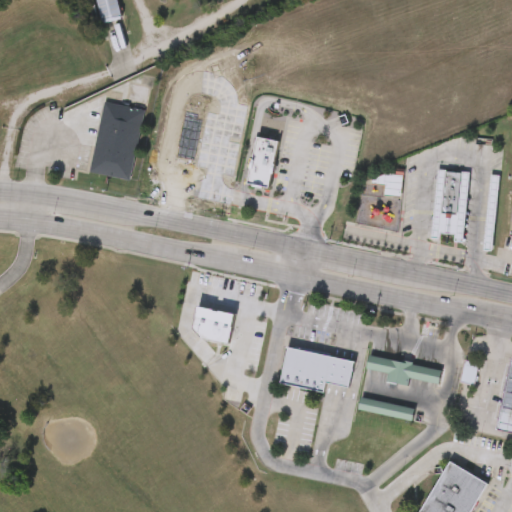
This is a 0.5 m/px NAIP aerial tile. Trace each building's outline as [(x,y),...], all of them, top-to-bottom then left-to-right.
[(83,44),(72,0),(93,0),(103,39),(83,44)] [(188,0),(168,8),(165,1),(154,5),(151,0),(188,0)] [(104,97),(88,168),(129,176),(144,106),(104,97)] [(126,129),(86,121),(72,192),(113,200),(126,129)] [(511,136),(502,136),(494,255),(511,256),(511,136)] [(259,138),(249,185),(271,190),(281,143),(259,138)] [(262,161),(240,156),(231,204),(253,209),(262,161)] [(436,168),(430,237),(440,238),(440,232),(455,233),(454,240),(463,241),(470,171),(436,168)] [(490,173),(483,249),(493,250),(500,174),(490,173)] [(414,258),(423,258),(424,254),(436,254),(436,261),(446,262),(450,192),(418,190),(414,258)] [(196,306),(190,329),(198,339),(226,346),(233,315),(196,306)] [(212,362),(217,333),(180,326),(175,355),(212,362)] [(280,383),(288,347),(354,363),(347,390),(325,384),(323,393),(280,383)] [(368,367),(371,354),(443,371),(439,386),(410,379),(408,387),(387,382),(389,372),(368,367)] [(511,431),(498,429),(511,356),(511,431)] [(474,385),(460,381),(465,359),(479,362),(474,385)] [(263,403),(307,412),(308,402),(332,407),(338,379),(270,366),(263,403)] [(422,403),(425,389),(352,375),(349,388),(371,392),(369,402),(390,406),(392,398),(422,403)] [(456,404),(460,382),(446,380),(443,402),(456,404)] [(413,420),(358,408),(361,396),(416,407),(413,420)] [(397,429),(344,416),(341,428),(394,441),(397,429)] [(422,511),(449,461),(489,482),(473,511),(422,511)]
